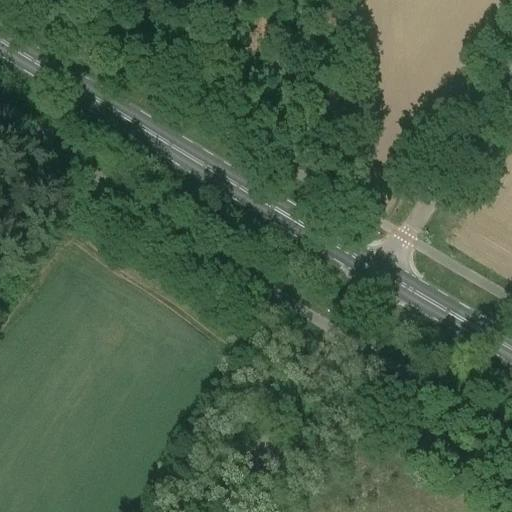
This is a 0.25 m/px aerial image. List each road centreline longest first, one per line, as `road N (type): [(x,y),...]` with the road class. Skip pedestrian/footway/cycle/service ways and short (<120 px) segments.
road 1 (primary): [(380,273),(0,41)]
road 2 (unclassified): [(221,511),(380,273)]
road 3 (unclassified): [(380,273),(511,81)]
road 4 (primary): [(511,350),(380,273)]
road 5 (track): [(373,219),(394,79)]
